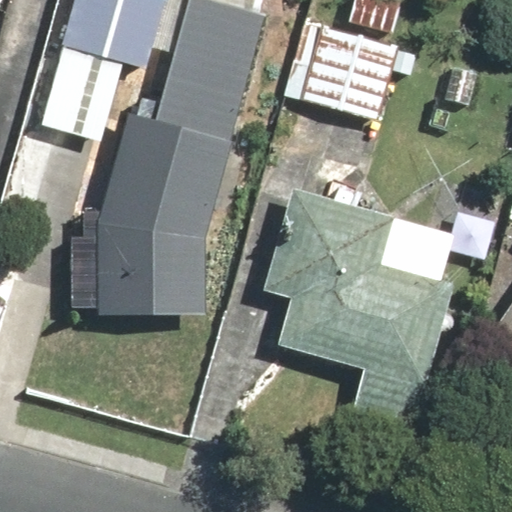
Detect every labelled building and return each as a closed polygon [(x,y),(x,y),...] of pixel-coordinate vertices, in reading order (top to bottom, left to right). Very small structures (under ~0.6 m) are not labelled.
[(135,74),(155,0),(64,0),(29,130),(89,146),(110,67),(135,74)] [(175,0),(143,124),(115,117),(88,230),(74,230),(70,318),(185,322),(187,247),(201,195),(247,19),(252,0),(175,0)] [(398,8),(339,1),(336,32),(395,39),(398,8)] [(385,56),(310,36),(292,104),(366,124),(385,56)] [(250,294),(280,301),(267,349),(351,371),(340,413),(398,427),(446,242),(274,198),(250,294)] [(511,244),(511,288),(478,338),(511,361),(511,240),(510,243),(511,244)]
